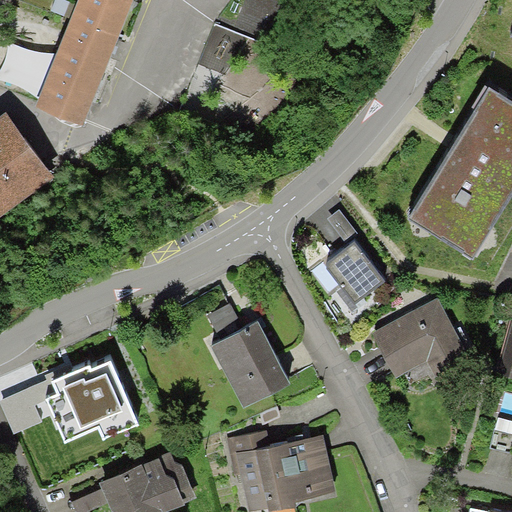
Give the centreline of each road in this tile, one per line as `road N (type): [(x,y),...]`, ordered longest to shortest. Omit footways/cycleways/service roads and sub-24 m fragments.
road 1 (residential): [(265,228),(396,511)]
road 2 (residential): [(265,228),(372,127),(450,0)]
road 3 (residential): [(0,356),(186,273),(265,228)]
